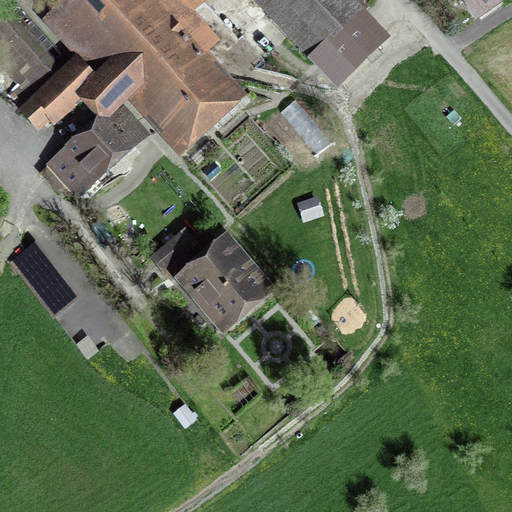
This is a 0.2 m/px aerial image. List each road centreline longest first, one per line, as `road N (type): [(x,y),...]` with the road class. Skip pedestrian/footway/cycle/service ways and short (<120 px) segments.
road 1 (track): [(177,511),(354,376),(386,323),(369,197),(336,102)]
road 2 (unclassified): [(400,0),(511,129)]
